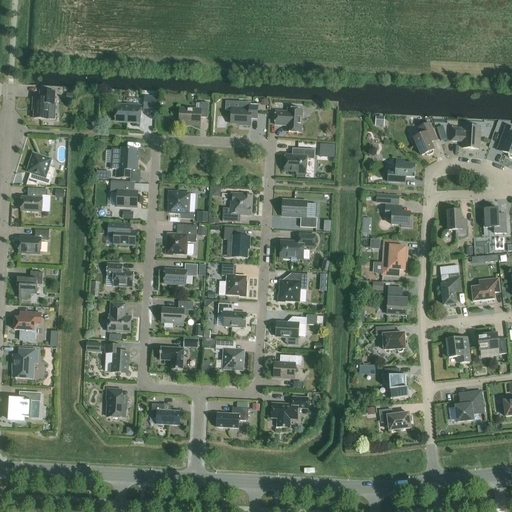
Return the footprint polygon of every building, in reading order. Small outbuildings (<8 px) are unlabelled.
[(34,111),(34,119),(49,120),(50,104),(55,105),(55,92),(40,91),(40,98),(33,98),(33,111),(34,111)] [(157,98),(145,97),(144,110),(156,111),(157,98)] [(192,125),(200,126),(201,118),(208,118),(209,103),(201,103),(201,110),(180,109),(179,123),(193,124),(192,125)] [(125,121),(125,123),(140,123),(141,106),(126,106),(126,107),(116,106),(115,121),(125,121)] [(231,124),(244,124),(243,126),(251,126),(251,119),(257,119),(258,106),(250,106),(250,110),(232,109),(231,124)] [(286,132),(301,133),(303,110),(288,109),(288,112),(276,112),(275,126),(287,126),(286,132)] [(375,117),(375,126),(384,127),(385,117),(375,117)] [(433,154),(434,152),(433,151),(434,151),(429,140),(436,137),(429,123),(419,128),(422,135),(411,140),(415,148),(418,147),(422,156),(426,154),(427,156),(429,156),(433,154)] [(511,128),(506,126),(497,151),(508,155),(508,157),(510,158),(511,159),(511,158),(511,128)] [(479,150),(480,128),(464,127),(464,129),(452,128),(451,142),(463,142),(463,149),(479,150)] [(137,150),(121,149),(113,149),(112,168),(117,168),(116,178),(131,179),(132,171),(137,171),(138,162),(136,162),(137,150)] [(298,156),(286,155),(285,171),(297,172),(297,174),(306,175),(307,159),(315,160),(315,150),(298,149),(298,156)] [(55,169),(49,167),(52,160),(33,154),(28,172),(40,176),(38,182),(50,186),(55,169)] [(414,178),(415,165),(404,164),(405,160),(397,160),(396,171),(389,170),(388,182),(405,183),(406,177),(414,178)] [(109,173),(109,172),(97,171),(97,179),(109,180),(109,178),(111,178),(111,173),(109,173)] [(123,184),(111,183),(110,193),(118,194),(117,207),(137,208),(138,192),(123,191),(123,184)] [(21,211),(42,212),(43,199),(42,199),(43,196),(45,196),(46,190),(32,189),(32,195),(28,197),(28,198),(22,198),(21,211)] [(169,192),(169,202),(170,202),(169,213),(181,213),(180,219),(194,220),(195,213),(189,213),(190,194),(179,194),(179,193),(169,192)] [(237,216),(252,216),(253,195),(231,194),(231,209),(223,208),(223,222),(237,223),(237,216)] [(306,218),(307,202),(283,201),(283,217),(301,218),(301,228),(317,229),(317,218),(306,218)] [(402,226),(401,228),(412,228),(412,220),(410,220),(410,214),(398,213),(398,207),(386,206),(385,217),(392,218),(392,225),(402,226)] [(499,215),(498,209),(485,210),(485,220),(483,220),(484,229),(494,228),(495,235),(506,234),(506,215),(499,215)] [(461,211),(448,212),(449,231),(456,231),(456,239),(468,239),(467,225),(461,225),(461,211)] [(209,213),(198,213),(197,223),(209,223),(209,213)] [(130,225),(109,224),(109,236),(115,237),(114,245),(135,246),(136,232),(130,231),(130,225)] [(166,255),(173,256),(173,255),(187,255),(188,243),(197,243),(198,226),(184,225),(183,235),(168,234),(167,248),(166,248),(166,255)] [(250,246),(251,237),(241,237),(242,229),(225,228),(224,240),(233,241),(232,258),(248,259),(248,246),(250,246)] [(35,238),(20,237),(19,253),(40,255),(41,241),(49,241),(50,231),(36,230),(35,238)] [(299,242),(281,241),(280,259),(283,259),(284,260),(289,261),(291,259),(303,260),(304,247),(315,247),(315,235),(299,234),(299,242)] [(381,240),(371,240),(370,249),(380,250),(381,240)] [(382,275),(399,276),(400,270),(405,271),(406,248),(399,247),(384,246),(383,263),(382,275)] [(114,277),(113,287),(133,288),(134,273),(122,272),(123,265),(108,264),(107,277),(114,277)] [(187,277),(197,277),(198,265),(185,265),(185,271),(165,270),(164,284),(186,286),(187,277)] [(236,276),(236,266),(222,265),(222,276),(227,276),(226,296),(240,297),(240,298),(247,298),(247,291),(246,291),(247,277),(236,276)] [(18,278),(17,287),(20,287),(19,298),(31,299),(31,294),(37,294),(37,284),(42,285),(43,272),(30,272),(30,279),(18,278)] [(285,302),(300,303),(300,290),(307,291),(308,275),(291,274),(291,281),(280,281),(280,295),(278,295),(278,303),(285,303),(285,302)] [(460,279),(449,280),(448,276),(441,277),(442,286),(444,306),(456,304),(455,291),(461,291),(460,279)] [(494,294),(500,293),(499,279),(479,281),(480,287),(472,288),(473,302),(495,300),(494,294)] [(383,292),(384,283),(373,282),(373,291),(383,292)] [(403,289),(389,289),(387,315),(407,316),(408,300),(402,299),(403,289)] [(174,325),(183,326),(184,310),(193,311),(194,302),(179,302),(178,310),(163,309),(162,323),(174,324),(174,325)] [(126,304),(111,303),(111,311),(112,311),(111,316),(109,316),(108,332),(131,334),(132,317),(124,317),(124,312),(126,312),(126,304)] [(245,329),(246,313),(233,313),(234,305),(219,304),(218,317),(225,317),(224,327),(245,329)] [(41,314),(29,313),(29,319),(15,318),(15,331),(20,331),(19,341),(36,342),(37,325),(41,325),(41,314)] [(277,323),(276,337),(286,337),(285,343),(288,346),(298,347),(299,325),(307,325),(317,326),(318,316),(307,315),(307,318),(293,318),(292,324),(288,324),(286,324),(277,323)] [(405,349),(404,334),(391,335),(390,327),(376,328),(376,336),(383,336),(384,351),(397,350),(398,352),(400,353),(402,353),(403,351),(404,349),(405,349)] [(498,340),(497,334),(478,337),(480,351),(498,349),(499,355),(507,354),(505,339),(498,340)] [(470,362),(467,338),(447,340),(449,358),(458,357),(459,364),(470,362)] [(199,340),(184,340),(184,348),(198,349),(199,340)] [(232,350),(232,342),(216,341),(216,350),(224,350),(223,370),(243,371),(244,351),(232,350)] [(87,343),(86,352),(100,354),(101,344),(87,343)] [(112,364),(110,364),(109,365),(108,373),(121,373),(121,372),(127,373),(127,366),(129,366),(130,353),(121,352),(121,346),(106,345),(105,354),(112,354),(112,364)] [(172,361),(171,370),(183,371),(184,349),(161,348),(160,360),(172,361)] [(19,356),(13,355),(13,371),(15,371),(14,379),(32,380),(33,364),(38,364),(38,351),(19,350),(19,356)] [(280,364),(275,363),(274,378),(295,379),(296,365),(301,365),(302,357),(281,356),(280,364)] [(409,398),(407,375),(400,376),(399,369),(384,370),(385,382),(389,382),(391,399),(409,398)] [(127,406),(127,397),(120,396),(120,390),(107,389),(107,396),(109,396),(108,418),(124,419),(125,405),(127,406)] [(461,406),(455,407),(458,423),(473,421),(473,415),(484,414),(481,392),(459,395),(461,406)] [(11,400),(10,420),(19,421),(19,417),(31,418),(32,401),(40,402),(41,394),(28,393),(28,401),(11,400)] [(292,405),(272,404),(271,419),(278,419),(278,421),(276,421),(276,429),(281,429),(281,428),(290,428),(290,420),(298,420),(298,409),(308,409),(308,398),(292,398),(292,405)] [(164,405),(152,404),(152,416),(157,416),(157,425),(180,426),(180,412),(164,411),(164,405)] [(232,415),(218,414),(217,428),(239,429),(239,421),(248,422),(249,409),(233,408),(232,415)] [(388,417),(390,431),(411,429),(410,423),(412,422),(412,417),(409,416),(409,414),(393,416),(392,410),(379,411),(380,418),(388,417)]
